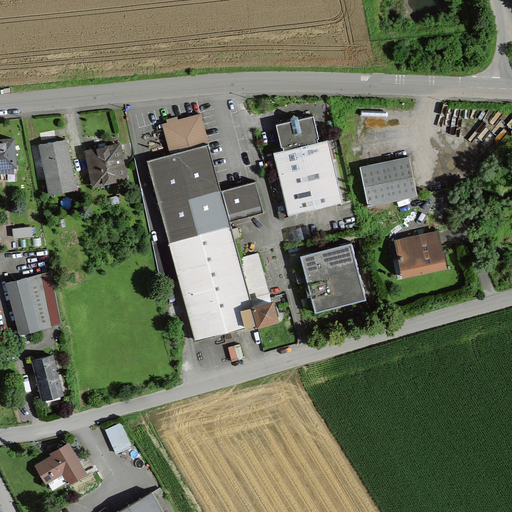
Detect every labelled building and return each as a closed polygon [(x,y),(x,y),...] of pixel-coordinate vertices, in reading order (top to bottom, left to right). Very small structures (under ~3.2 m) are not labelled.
[(171,153),(209,143),(201,113),(164,123),(171,153)] [(343,201),(328,139),(318,141),(317,137),(319,137),(314,114),(299,118),(298,116),(294,113),(290,117),(291,119),(276,123),(282,146),(283,145),(284,149),(273,152),(289,214),(343,201)] [(53,129),(40,131),(41,139),(56,136),(53,129)] [(0,165),(16,164),(14,136),(0,137),(0,165)] [(40,143),(47,178),(50,192),(76,187),(66,137),(40,143)] [(38,179),(47,178),(40,143),(31,144),(38,179)] [(119,143),(87,150),(94,179),(104,177),(105,181),(126,176),(119,143)] [(147,160),(170,242),(230,226),(228,220),(237,218),(229,188),(222,189),(209,143),(171,153),(147,160)] [(416,195),(407,158),(359,169),(367,207),(416,195)] [(256,181),(247,183),(254,213),(264,211),(256,181)] [(247,183),(229,188),(237,218),(254,213),(247,183)] [(32,223),(14,228),(16,236),(33,231),(32,223)] [(170,242),(173,252),(234,238),(230,226),(170,242)] [(242,236),(239,226),(234,228),(236,238),(242,236)] [(437,233),(401,241),(405,256),(399,258),(402,272),(410,270),(412,275),(446,267),(437,233)] [(173,252),(196,339),(257,322),(253,306),(254,305),(272,301),(271,294),(259,251),(240,256),(234,238),(173,252)] [(351,241),(300,254),(315,311),(366,298),(351,241)] [(42,271),(52,323),(62,321),(52,269),(42,271)] [(42,271),(27,275),(41,326),(52,323),(42,271)] [(27,275),(7,281),(20,332),(29,330),(41,326),(27,275)] [(272,301),(254,305),(255,307),(258,307),(261,321),(276,316),(272,301)] [(20,332),(22,339),(32,337),(29,330),(20,332)] [(34,358),(39,378),(58,373),(52,354),(34,358)] [(58,373),(39,378),(44,398),(63,393),(58,373)] [(38,464),(47,480),(63,471),(70,481),(85,471),(69,443),(59,449),(60,451),(38,464)] [(63,471),(47,480),(52,487),(66,480),(67,482),(70,481),(63,471)] [(165,511),(151,488),(131,500),(137,511),(165,511)] [(137,511),(131,500),(111,511),(137,511)]
